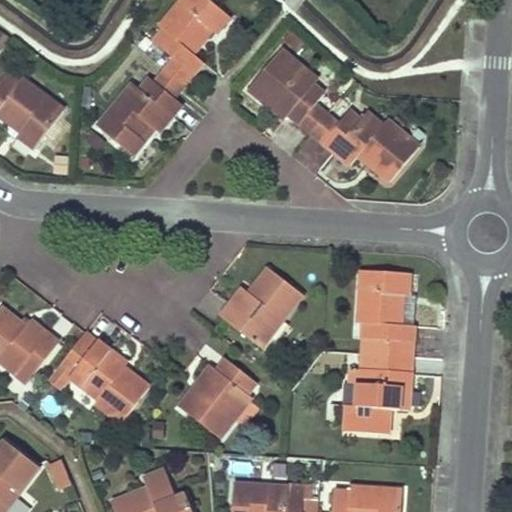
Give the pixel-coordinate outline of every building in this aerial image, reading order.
[(229,15),(211,0),(179,0),(159,25),(163,28),(153,41),(172,57),(163,68),(181,83),(202,59),(193,52),(213,29),(215,32),(229,15)] [(279,48),(248,86),(284,116),(287,112),(310,131),(325,112),(313,102),(323,91),(312,81),(316,77),(279,48)] [(97,124),(131,153),(143,139),(137,135),(147,123),(156,130),(181,102),(172,94),(181,83),(163,68),(154,79),(149,75),(140,86),(132,81),(97,124)] [(5,72),(0,78),(0,115),(19,130),(17,133),(35,147),(63,108),(21,76),(17,80),(5,72)] [(325,112),(310,131),(349,162),(356,154),(388,180),(418,144),(385,117),(380,123),(365,110),(358,118),(347,109),(336,121),(325,112)] [(242,285),(219,314),(259,344),(301,291),(268,265),(249,290),(242,285)] [(415,294),(408,293),(410,271),(360,267),(356,320),(363,320),(361,350),(386,352),(411,354),(415,294)] [(0,306),(0,359),(15,372),(20,366),(32,374),(57,340),(29,318),(23,324),(0,306)] [(189,318),(183,338),(203,344),(209,325),(189,318)] [(85,330),(67,354),(69,356),(61,367),(69,373),(68,375),(95,396),(93,399),(121,421),(148,384),(123,365),(125,362),(85,330)] [(386,352),(361,350),(360,365),(368,366),(367,382),(356,381),(355,402),(345,401),(344,429),(387,431),(388,406),(407,407),(411,354),(386,352)] [(210,363),(178,404),(218,436),(250,395),(246,390),(254,379),(225,355),(215,366),(210,363)] [(20,366),(15,372),(27,381),(32,374),(20,366)] [(0,511),(39,464),(5,438),(0,444),(0,511)] [(71,483),(62,460),(49,465),(59,488),(71,483)] [(110,499),(115,511),(193,511),(185,492),(176,496),(164,467),(142,476),(146,485),(110,499)] [(232,482),(230,511),(301,511),(302,511),(302,495),(287,493),(288,485),(232,482)] [(330,511),(399,511),(402,487),(347,484),(347,489),(333,489),(330,511)]
